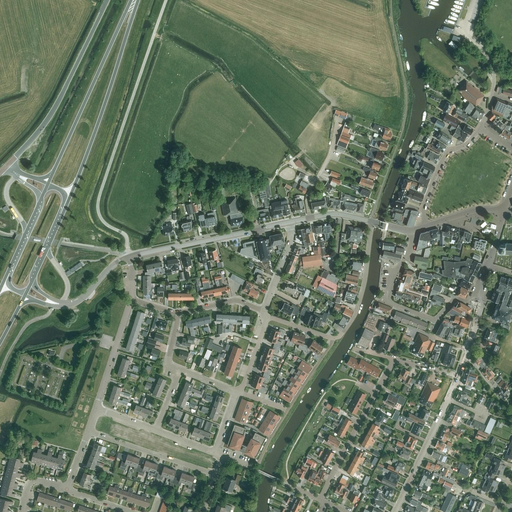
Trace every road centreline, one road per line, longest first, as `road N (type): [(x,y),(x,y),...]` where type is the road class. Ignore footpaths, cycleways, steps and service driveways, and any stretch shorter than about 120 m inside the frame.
road 1 (track): [(128,257),(125,235),(103,221),(98,199),(166,0)]
road 2 (trunk): [(64,209),(138,0)]
road 3 (trunk): [(130,0),(47,184)]
road 4 (tertiary): [(5,166),(50,115),(109,0)]
road 5 (residential): [(471,303),(457,299),(433,320),(393,304),(412,230)]
road 6 (tertiary): [(290,223),(128,257)]
road 7 (residential): [(319,500),(394,359)]
road 8 (residential): [(287,410),(333,339),(266,317)]
road 9 (unclassified): [(396,511),(458,375)]
road 10 (residential): [(214,474),(88,432)]
